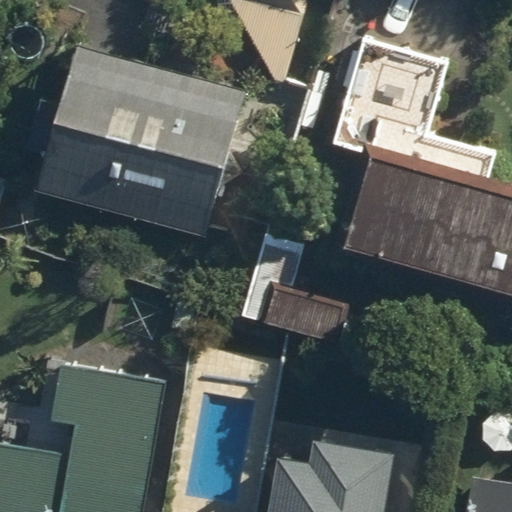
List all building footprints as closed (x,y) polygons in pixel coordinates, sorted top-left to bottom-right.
[(229,0),(281,86),(297,9),(307,11),(309,0),(229,0)] [(511,182),(492,177),(500,145),(429,126),(450,50),(363,27),(332,140),(363,148),(337,245),(511,292),(511,182)] [(247,88),(73,43),(33,196),(208,241),(247,88)] [(295,282),(308,238),(269,226),(241,322),(340,351),(355,300),(295,282)] [(44,445),(0,437),(0,511),(147,511),(172,377),(60,356),(44,445)] [(259,511),(392,511),(405,455),(278,428),(259,511)] [(511,511),(511,479),(467,472),(460,511),(511,511)]
